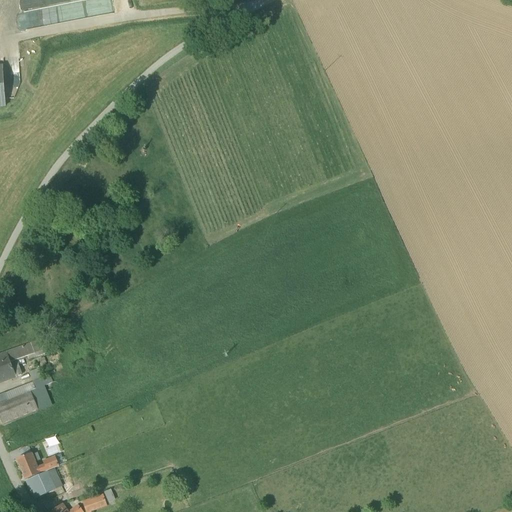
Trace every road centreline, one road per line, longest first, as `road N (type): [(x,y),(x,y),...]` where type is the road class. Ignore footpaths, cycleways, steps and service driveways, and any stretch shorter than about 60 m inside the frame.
road 1 (unclassified): [(265,0),(140,79),(62,161),(0,264)]
road 2 (track): [(0,41),(265,0)]
